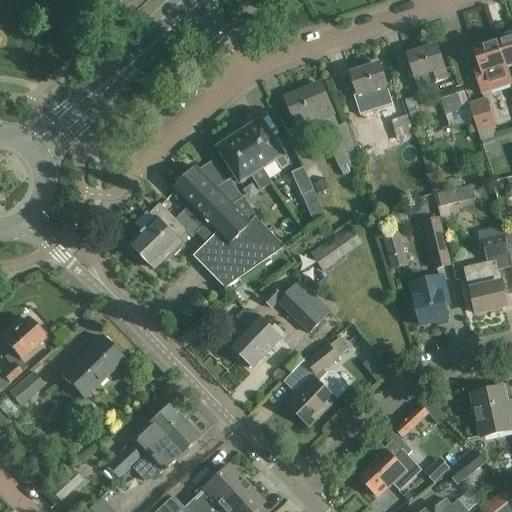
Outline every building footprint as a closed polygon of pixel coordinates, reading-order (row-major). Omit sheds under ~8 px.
[(507,69),(511,67),(511,36),(498,41),(507,69),(508,69),(507,69)] [(474,48),(479,65),(473,67),(482,94),(511,84),(511,83),(508,69),(507,69),(498,41),(474,48)] [(427,78),(429,86),(448,79),(438,47),(408,56),(416,81),(427,78)] [(351,75),(358,96),(353,97),(360,117),(373,113),(372,108),(392,101),(381,65),(365,70),(362,67),(353,70),(352,75),(351,75)] [(286,100),(295,120),(299,131),(322,121),(327,133),(324,134),(340,170),(356,162),(345,125),(339,127),(334,116),(321,85),(286,100)] [(450,130),(475,123),(464,86),(439,93),(450,130)] [(427,115),(421,97),(407,101),(405,102),(413,127),(429,122),(427,115)] [(470,104),(478,129),(482,141),(497,137),(485,99),(470,104)] [(248,127),(238,133),(262,171),(276,162),(281,171),(289,166),(262,123),(250,130),(248,127)] [(262,171),(238,133),(229,139),(231,143),(219,150),(241,184),(251,178),(260,191),(270,185),(261,171),(262,171)] [(437,181),(454,177),(451,167),(435,171),(437,181)] [(314,191),(304,168),(292,173),(302,197),(314,191)] [(234,225),(242,234),(251,225),(233,206),(197,170),(174,192),(206,225),(220,239),(234,225)] [(457,190),(437,195),(440,206),(459,202),(457,190)] [(233,206),(251,225),(255,221),(254,220),(243,200),(233,206)] [(177,241),(186,233),(159,206),(151,214),(156,220),(130,245),(154,270),(180,244),(177,241)] [(452,267),(452,265),(440,218),(422,223),(434,272),(452,267)] [(481,238),(497,230),(492,218),(475,226),(481,238)] [(220,239),(206,225),(197,234),(207,244),(194,257),(226,290),(284,250),(255,221),(242,234),(234,225),(220,239)] [(323,273),(363,245),(350,227),(310,255),(323,273)] [(409,266),(399,234),(382,239),(392,271),(409,266)] [(499,274),(499,272),(511,268),(511,266),(505,237),(483,242),(488,263),(464,269),(469,293),(473,293),(478,313),(507,306),(499,274)] [(278,305),(309,336),(339,306),(305,276),(284,298),(274,288),(262,300),(273,310),(278,305)] [(442,277),(429,280),(409,285),(413,300),(408,301),(413,319),(419,318),(421,327),(449,320),(446,308),(449,307),(442,277)] [(241,355),(245,359),(242,362),(249,369),(252,366),(254,368),(282,340),(259,317),(231,346),(234,348),(231,351),(238,358),(241,355)] [(31,321),(29,323),(27,320),(2,341),(5,344),(2,347),(8,354),(5,357),(12,365),(0,375),(9,385),(27,369),(20,361),(44,340),(36,330),(38,329),(31,321)] [(83,400),(123,360),(100,337),(60,376),(83,400)] [(339,357),(330,347),(308,364),(316,375),(339,357)] [(294,350),(281,363),(292,373),(304,361),(294,350)] [(20,409),(45,387),(33,374),(8,395),(20,409)] [(335,376),(329,376),(320,385),(313,377),(302,388),(304,390),(288,406),(309,427),(336,401),(336,400),(344,391),(344,386),(335,376)] [(482,438),(511,431),(511,409),(508,410),(504,390),(472,397),(482,438)] [(395,431),(404,440),(429,416),(439,427),(448,419),(429,399),(395,431)] [(147,457),(184,422),(169,407),(132,441),(146,456),(147,457)] [(143,460),(158,476),(178,458),(179,459),(183,459),(188,455),(188,450),(187,449),(199,438),(184,422),(147,457),(146,456),(143,460)] [(423,472),(394,441),(384,450),(382,448),(372,458),(376,463),(360,478),(381,500),(394,487),(400,493),(423,472)] [(119,481),(142,460),(129,446),(106,467),(119,481)] [(459,486),(486,463),(476,451),(449,474),(459,486)] [(203,491),(183,509),(172,498),(156,511),(255,511),(263,505),(228,467),(203,491)] [(50,488),(62,501),(84,480),(73,468),(50,488)] [(511,511),(511,499),(505,492),(481,511),(511,511)] [(419,511),(444,511),(452,506),(446,499),(436,507),(432,502),(419,511)] [(111,511),(100,500),(87,511),(111,511)] [(468,511),(459,500),(452,506),(444,511),(468,511)]
